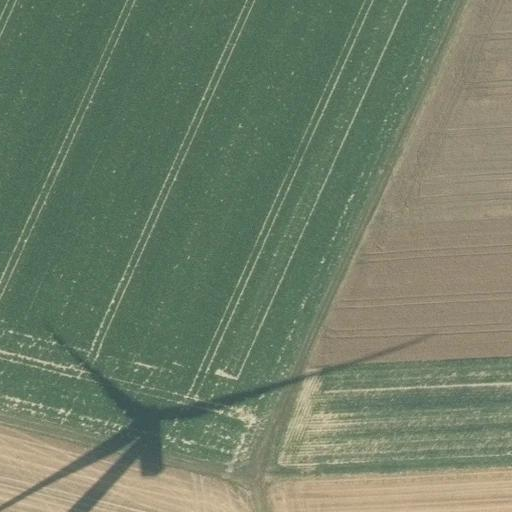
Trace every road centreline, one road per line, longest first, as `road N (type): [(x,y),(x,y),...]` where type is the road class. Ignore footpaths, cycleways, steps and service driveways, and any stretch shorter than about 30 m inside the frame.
road 1 (track): [(511,458),(252,470),(453,0)]
road 2 (track): [(0,409),(252,470),(257,511)]
